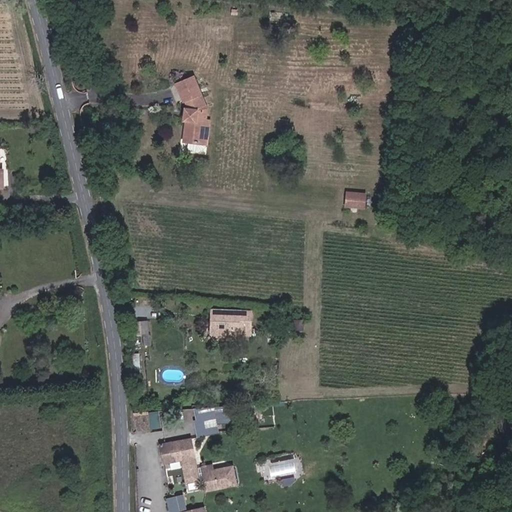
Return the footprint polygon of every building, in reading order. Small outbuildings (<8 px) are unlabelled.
[(208,119),(209,109),(196,76),(178,83),(185,101),(187,100),(191,108),(186,109),(184,119),(188,120),(185,142),(188,142),(187,151),(199,153),(200,147),(207,148),(208,145),(199,144),(201,135),(208,119)] [(208,145),(210,145),(214,120),(208,119),(201,135),(199,144),(208,145)] [(8,169),(3,168),(2,148),(0,147),(0,186),(9,186),(8,169)] [(330,214),(347,215),(348,203),(331,201),(330,214)] [(248,313),(206,310),(205,335),(212,341),(228,342),(233,336),(245,336),(248,313)] [(139,334),(149,334),(148,320),(139,321),(139,334)] [(220,432),(218,424),(228,421),(225,409),(215,411),(214,405),(193,410),(199,436),(220,432)] [(146,412),(135,413),(135,430),(157,429),(157,414),(146,414),(146,412)] [(179,462),(180,465),(191,463),(188,440),(158,444),(160,465),(179,462)] [(192,470),(191,463),(180,465),(182,481),(221,474),(220,471),(208,473),(208,468),(192,470)] [(224,489),(231,488),(228,473),(221,474),(224,489)] [(221,474),(182,481),(182,485),(201,481),(203,493),(224,489),(221,474)]
